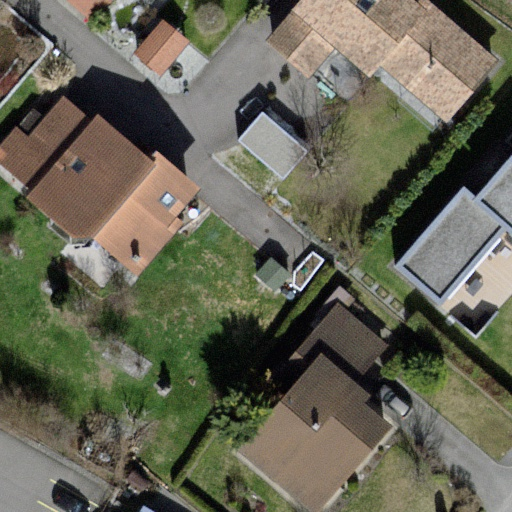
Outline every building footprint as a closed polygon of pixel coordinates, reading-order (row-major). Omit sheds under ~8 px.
[(406,0),(294,0),(258,47),(300,85),(328,56),(357,86),(374,72),(440,126),(489,64),(406,0)] [(0,141),(0,177),(126,278),(168,225),(161,221),(185,189),(140,155),(134,164),(59,102),(35,132),(19,117),(0,141)] [(264,105),(242,132),(285,167),(308,140),(264,105)] [(511,129),(503,141),(508,147),(465,198),(452,189),(384,270),(432,309),(495,236),(511,250),(511,129)] [(274,400),(232,455),(295,511),(309,511),(376,423),(344,387),(385,346),(328,304),(259,384),(274,400)]
